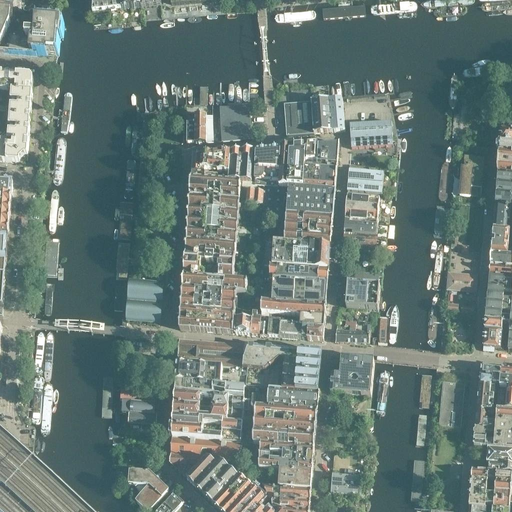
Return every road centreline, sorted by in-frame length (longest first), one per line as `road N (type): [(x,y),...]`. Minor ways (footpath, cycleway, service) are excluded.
road 1 (residential): [(329,349),(345,144),(270,144)]
road 2 (residential): [(169,335),(189,151)]
road 3 (residential): [(511,363),(329,349)]
road 4 (residential): [(482,275),(495,122),(511,123)]
road 5 (residential): [(315,511),(329,349)]
road 6 (residential): [(329,349),(169,335)]
road 7 (residential): [(169,335),(15,323)]
road 8 (residential): [(0,472),(14,446),(8,406),(15,323)]
road 9 (residential): [(0,61),(32,63),(42,72),(29,176)]
road 10 (residential): [(29,176),(15,323)]
